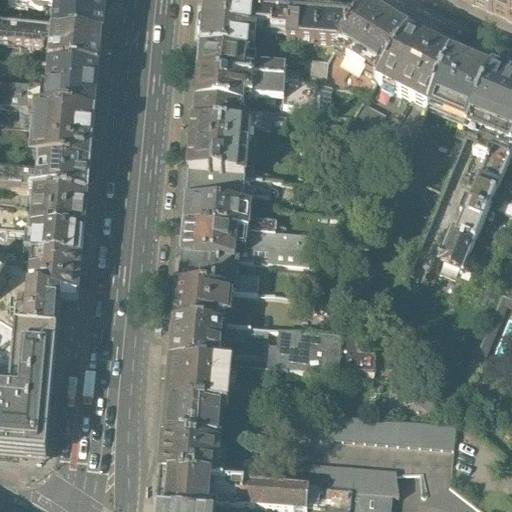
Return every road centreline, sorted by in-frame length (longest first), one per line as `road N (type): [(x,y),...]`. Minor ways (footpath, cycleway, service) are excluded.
road 1 (primary): [(157,0),(105,511)]
road 2 (residential): [(511,58),(388,0)]
